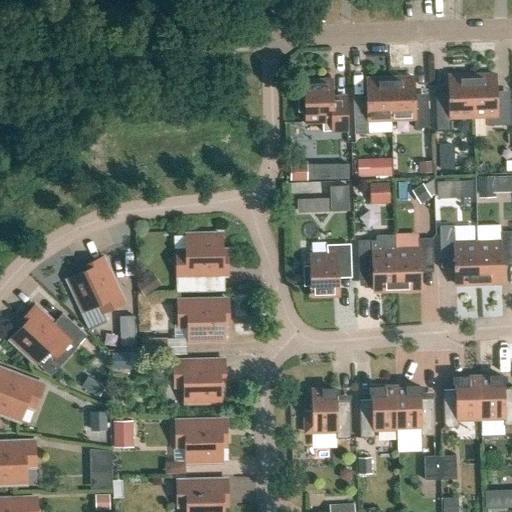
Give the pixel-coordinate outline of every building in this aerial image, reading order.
[(472,75),(473,117),(487,116),(487,126),(511,125),(510,99),(496,99),(495,74),(472,75)] [(449,101),(435,101),(436,132),(451,131),(450,118),(473,117),(472,75),(448,76),(449,101)] [(413,77),(390,78),(391,120),(414,119),(415,128),(429,128),(428,101),(414,102),(413,77)] [(366,79),(367,103),(353,104),(354,134),(369,134),(368,120),(391,120),(390,78),(366,79)] [(297,92),(298,112),(306,112),(306,122),(323,122),(323,131),(347,131),(346,104),(332,105),(331,80),(305,81),(305,92),(297,92)] [(391,158),(358,159),(358,177),(391,176),(391,158)] [(429,162),(419,162),(419,174),(430,174),(429,162)] [(307,164),(291,164),(292,180),(307,180),(307,164)] [(511,175),(478,176),(478,198),(495,197),(494,195),(511,194),(511,175)] [(296,212),(346,209),(345,185),(325,186),(325,197),(295,199),(296,212)] [(389,185),(370,186),(370,206),(389,205),(389,185)] [(479,284),(477,242),(474,242),(474,226),(453,227),(453,226),(439,226),(440,261),(454,260),(455,285),(479,284)] [(511,231),(500,232),(500,241),(477,242),(479,284),(502,283),(501,258),(511,258),(511,231)] [(186,252),(176,252),(177,276),(227,275),(227,255),(222,256),(222,234),(186,235),(186,252)] [(377,240),(358,241),(359,267),(372,267),(373,291),(397,291),(395,249),(396,249),(395,234),(376,235),(377,240)] [(396,249),(395,249),(397,291),(420,290),(419,265),(433,265),(432,238),(418,239),(419,248),(396,249)] [(310,266),(303,266),(304,286),(311,286),(311,296),(338,295),(337,271),(351,270),(350,244),(326,245),(327,254),(310,255),(310,266)] [(85,266),(87,270),(68,279),(83,311),(98,304),(102,313),(124,302),(103,257),(85,266)] [(228,319),(228,300),(178,301),(178,326),(188,326),(188,342),(224,341),(223,319),(228,319)] [(61,350),(68,343),(75,348),(87,336),(62,313),(53,323),(35,306),(21,320),(25,323),(10,339),(36,363),(51,347),(57,347),(61,350)] [(169,337),(143,338),(143,356),(169,355),(169,337)] [(220,402),(220,380),(225,380),(224,360),(174,361),(175,386),(184,386),(185,402),(220,402)] [(0,413),(20,420),(26,405),(35,408),(43,385),(0,368),(0,413)] [(479,378),(481,420),(503,419),(503,426),(511,425),(511,387),(504,388),(504,377),(479,378)] [(479,378),(455,378),(455,390),(443,390),(444,428),(458,427),(458,420),(481,420),(479,378)] [(82,390),(100,401),(107,390),(88,379),(82,390)] [(396,388),(397,430),(419,429),(420,436),(434,435),(433,398),(421,398),(420,387),(396,388)] [(371,388),(371,400),(359,400),(360,438),(375,437),(374,430),(397,430),(396,388),(371,388)] [(311,411),(304,411),(305,433),(332,432),(335,432),(336,439),(350,438),(349,401),(337,401),(336,390),(311,390),(311,411)] [(225,420),(175,421),(176,436),(185,436),(186,462),(222,461),(221,440),(226,440),(225,420)] [(135,424),(116,424),(117,449),(136,449),(135,424)] [(26,466),(35,466),(34,442),(0,442),(0,484),(26,483),(26,466)] [(96,485),(96,479),(108,479),(108,450),(89,450),(89,485),(96,485)] [(440,478),(440,455),(424,456),(424,478),(440,478)] [(456,455),(440,455),(440,478),(456,478),(456,455)] [(227,480),(177,481),(177,506),(187,505),(187,511),(222,511),(223,500),(227,500),(227,480)] [(483,506),(511,504),(511,489),(483,491),(483,506)] [(36,511),(36,498),(0,499),(0,511),(36,511)]
